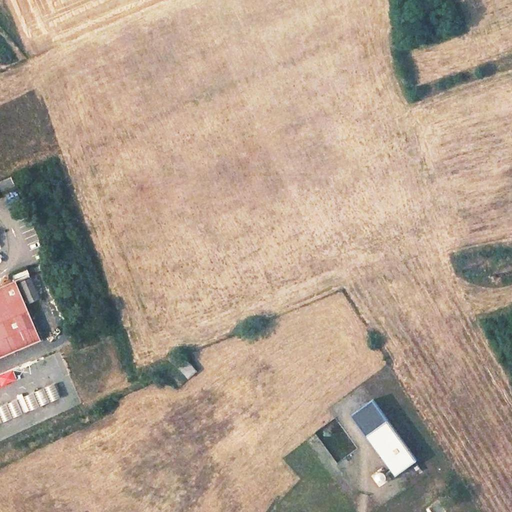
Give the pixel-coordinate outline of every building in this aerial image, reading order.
[(12,289),(28,282),(25,276),(9,282),(12,289)] [(0,359),(34,345),(12,289),(0,293),(0,359)] [(0,388),(35,373),(30,362),(0,375),(0,388)] [(197,363),(186,367),(192,380),(202,375),(197,363)] [(16,394),(7,398),(12,414),(21,410),(16,394)] [(417,459),(389,418),(367,433),(396,474),(417,459)] [(417,462),(409,468),(413,474),(421,468),(417,462)] [(382,483),(392,480),(389,471),(379,475),(382,483)]
